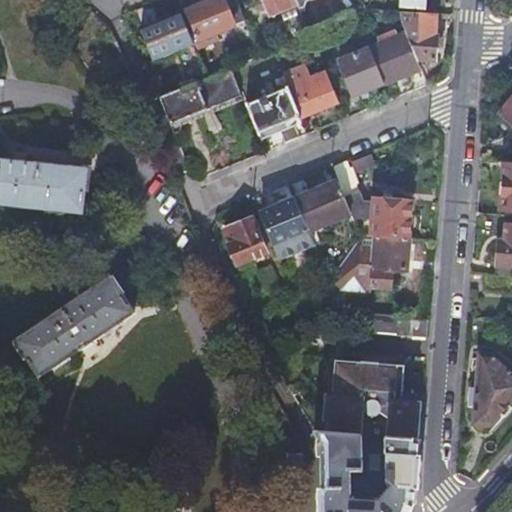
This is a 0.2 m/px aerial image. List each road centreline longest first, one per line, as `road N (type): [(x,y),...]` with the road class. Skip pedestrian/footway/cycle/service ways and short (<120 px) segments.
road 1 (residential): [(462,98),(434,465),(447,511)]
road 2 (residential): [(462,98),(188,205)]
